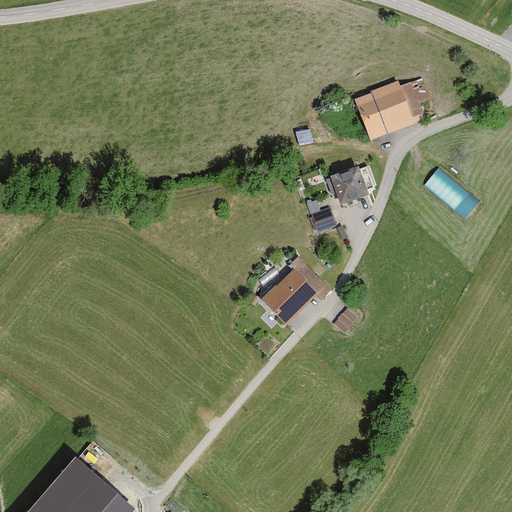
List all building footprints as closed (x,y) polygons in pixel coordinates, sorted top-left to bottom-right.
[(405,85),(359,103),(373,138),(419,121),(405,85)] [(299,136),(301,145),(314,142),(312,132),(299,136)] [(440,164),(424,181),(464,217),(479,200),(440,164)] [(357,169),(328,179),(338,207),(367,196),(357,169)] [(315,230),(336,225),(332,206),(319,209),(316,198),(309,199),(315,230)] [(302,274),(269,304),(290,327),(323,297),(302,274)] [(350,311),(338,325),(350,335),(362,321),(350,311)]
